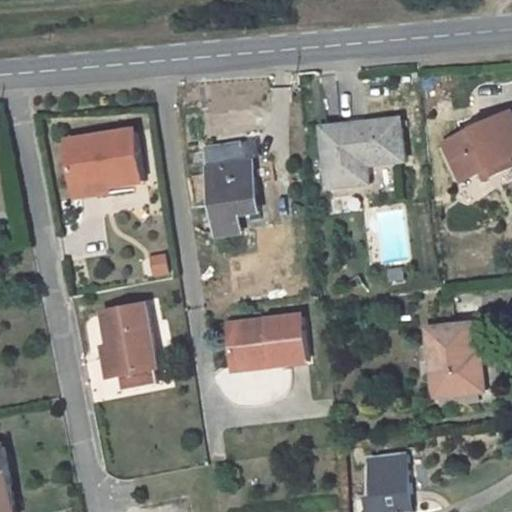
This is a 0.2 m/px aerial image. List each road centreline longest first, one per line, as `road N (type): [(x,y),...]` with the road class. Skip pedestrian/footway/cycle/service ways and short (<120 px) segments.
road 1 (residential): [(511,30),(15,75)]
road 2 (residential): [(96,511),(15,75)]
